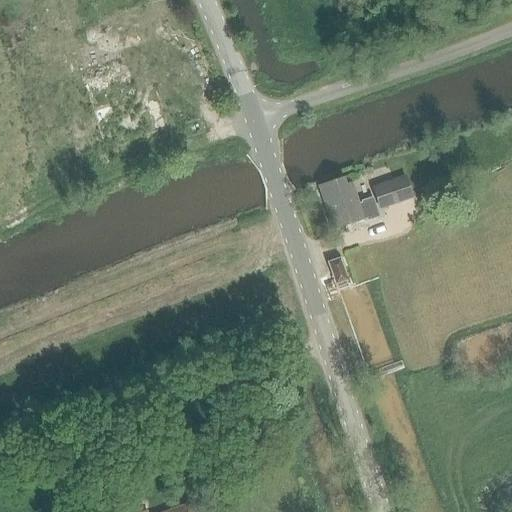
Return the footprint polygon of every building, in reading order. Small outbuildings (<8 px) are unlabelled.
[(10,25),(18,44),(51,31),(43,12),(10,25)] [(25,61),(37,100),(76,89),(65,50),(25,61)] [(78,71),(102,150),(169,130),(156,87),(130,95),(119,58),(78,71)] [(412,199),(404,176),(370,188),(377,211),(412,199)] [(319,187),(333,230),(367,219),(368,221),(379,217),(373,198),(362,202),(362,204),(358,205),(349,177),(319,187)] [(347,281),(339,259),(325,263),(333,286),(347,281)]
